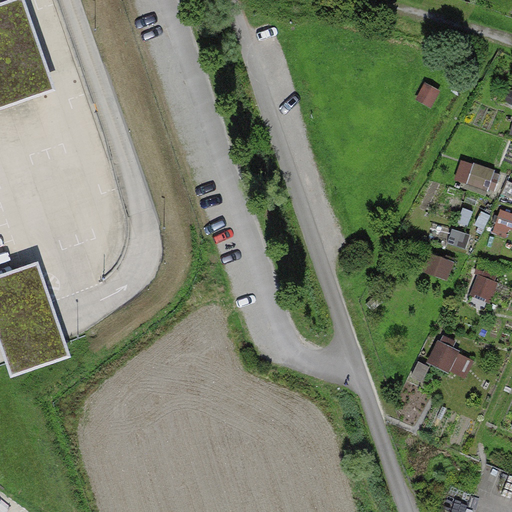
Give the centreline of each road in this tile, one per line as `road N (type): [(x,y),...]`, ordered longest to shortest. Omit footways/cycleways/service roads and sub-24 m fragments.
road 1 (track): [(361,376),(232,0)]
road 2 (track): [(511,38),(375,0)]
